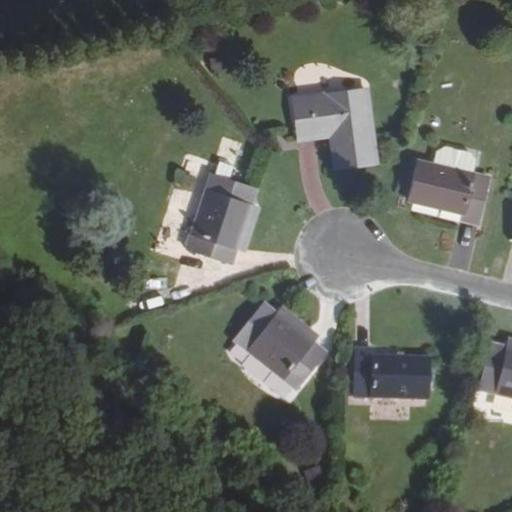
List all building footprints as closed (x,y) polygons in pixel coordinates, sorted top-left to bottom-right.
[(335,167),(375,163),(365,90),(294,99),(299,140),(330,136),(335,167)] [(476,225),(487,179),(418,162),(407,201),(462,214),(461,221),(476,225)] [(186,250),(230,264),(234,250),(250,205),(254,190),(210,176),(186,250)] [(244,254),(258,208),(250,205),(234,250),(244,254)] [(294,390),(323,353),(313,344),(275,315),(262,305),(234,342),(294,390)] [(281,308),(275,315),(313,344),(318,337),(281,308)] [(511,399),(511,350),(504,349),(490,345),(479,392),(511,399)] [(371,350),(354,350),(353,397),(426,400),(427,359),(371,357),(371,350)] [(325,466),(312,475),(321,487),(334,479),(325,466)]
